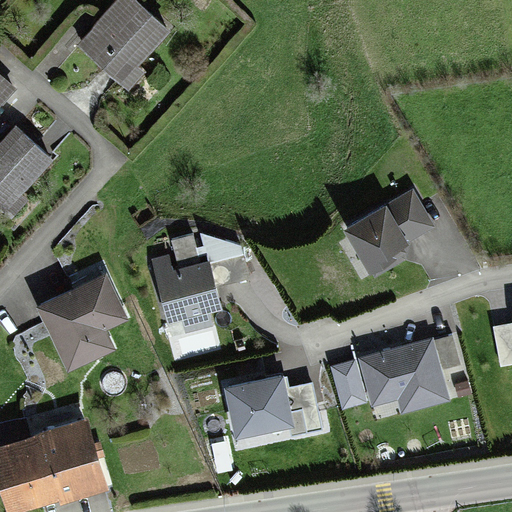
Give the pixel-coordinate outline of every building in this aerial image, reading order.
[(134,0),(120,0),(78,43),(120,85),(139,66),(131,58),(162,27),(134,0)] [(0,72),(0,96),(12,83),(0,72)] [(0,203),(7,210),(23,192),(18,187),(48,155),(18,127),(0,146),(0,203)] [(412,191),(345,232),(369,270),(408,246),(405,242),(433,225),(412,191)] [(167,257),(153,260),(169,322),(183,318),(186,330),(211,324),(208,312),(220,309),(208,263),(171,272),(167,257)] [(104,278),(39,301),(64,368),(107,352),(98,326),(119,318),(104,278)] [(432,340),(360,359),(373,405),(399,398),(402,411),(448,399),(432,340)] [(282,378),(226,390),(237,438),(293,426),(282,378)] [(82,421),(0,442),(0,477),(9,510),(99,486),(82,421)]
